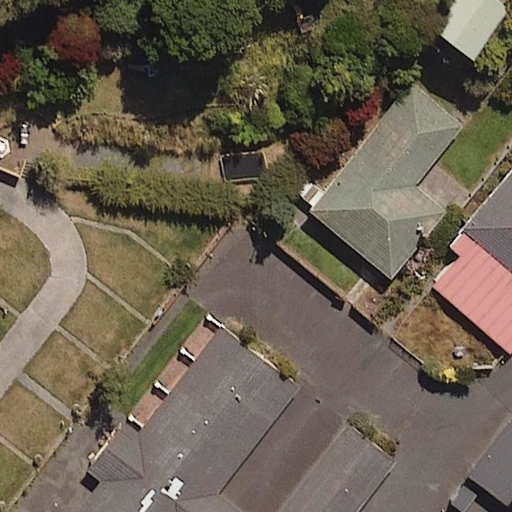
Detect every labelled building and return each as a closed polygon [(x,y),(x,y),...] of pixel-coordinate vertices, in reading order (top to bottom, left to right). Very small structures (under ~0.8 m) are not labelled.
[(506,4),(499,0),(453,0),(436,29),(476,54),(506,4)] [(461,124),(410,83),(310,210),(392,275),(444,209),(413,184),(461,124)] [(511,164),(446,243),(459,254),(433,284),(511,350),(511,164)] [(95,476),(66,511),(346,511),(389,457),(344,422),(273,511),(242,511),(212,489),(294,383),(214,321),(132,427),(119,417),(81,465),(95,476)] [(511,406),(507,403),(457,469),(492,495),(497,489),(511,500),(511,406)]
